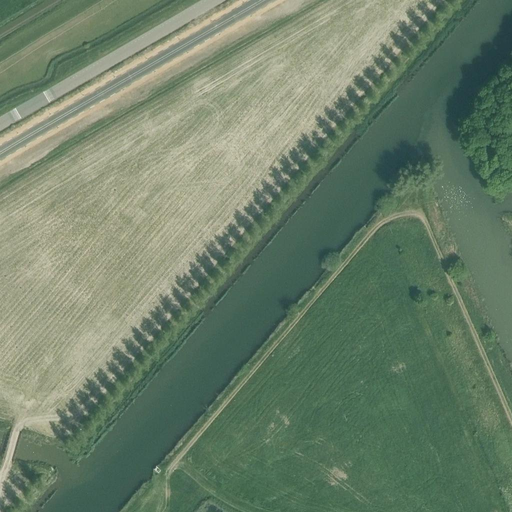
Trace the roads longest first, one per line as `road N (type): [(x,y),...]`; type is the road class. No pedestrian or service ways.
road 1 (track): [(164,511),(168,470),(372,230),(407,215),(424,220),(511,420)]
road 2 (primary): [(0,152),(261,0)]
road 3 (unclassified): [(0,124),(213,0)]
